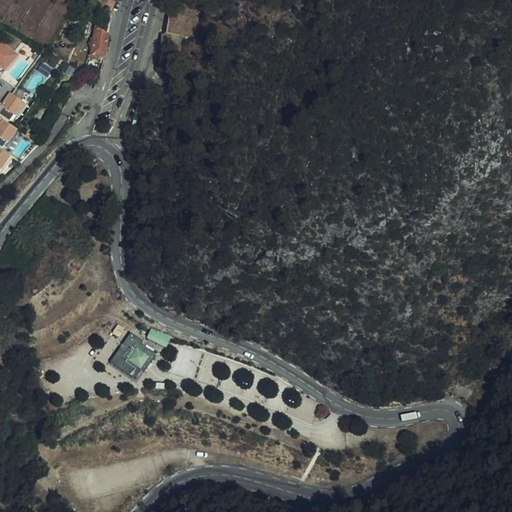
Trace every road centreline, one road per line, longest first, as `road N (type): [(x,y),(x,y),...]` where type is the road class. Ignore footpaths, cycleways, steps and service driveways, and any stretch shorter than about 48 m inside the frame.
road 1 (tertiary): [(111,155),(121,176),(123,272),(142,301),(352,411),(395,419),(442,409),(456,415),(460,428),(445,448),(341,498),(212,474),(167,488),(144,511)]
road 2 (unknown): [(352,411),(331,430),(317,431),(157,381),(87,381)]
road 3 (residential): [(111,155),(146,75),(162,0)]
road 4 (tertiary): [(0,235),(75,148),(95,145),(111,155)]
